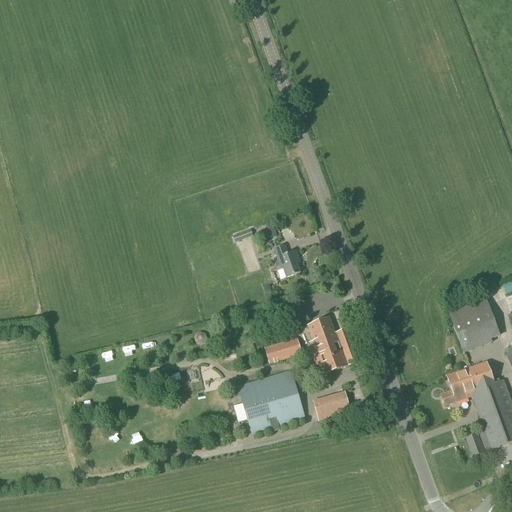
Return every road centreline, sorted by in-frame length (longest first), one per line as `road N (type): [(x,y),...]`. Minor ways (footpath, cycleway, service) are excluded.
road 1 (tertiary): [(442,511),(250,0)]
road 2 (unknown): [(0,331),(33,336),(73,460),(92,474),(398,408)]
